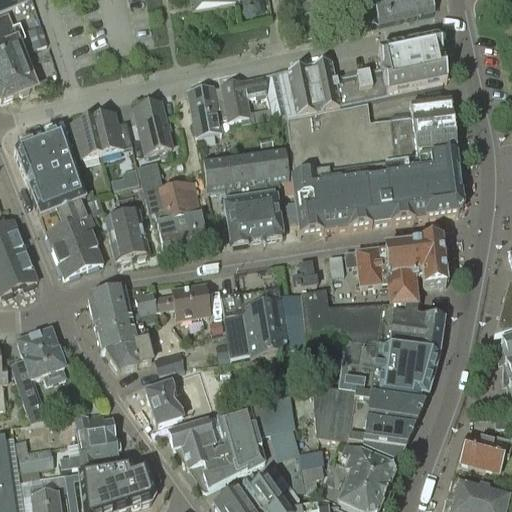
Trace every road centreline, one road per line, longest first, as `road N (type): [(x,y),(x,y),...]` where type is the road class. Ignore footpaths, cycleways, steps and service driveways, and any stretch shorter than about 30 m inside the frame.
road 1 (residential): [(481,229),(175,272),(98,286),(54,306)]
road 2 (residential): [(78,105),(460,24)]
road 3 (residential): [(481,229),(455,369),(406,511)]
road 4 (residential): [(54,306),(70,343),(189,511)]
road 5 (residential): [(460,24),(484,151),(481,229)]
road 6 (residential): [(0,165),(54,306)]
